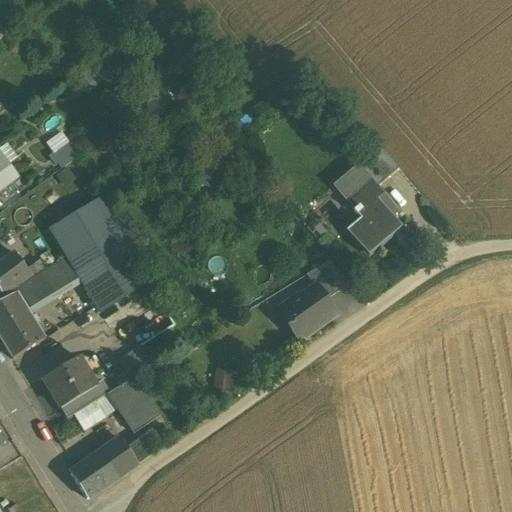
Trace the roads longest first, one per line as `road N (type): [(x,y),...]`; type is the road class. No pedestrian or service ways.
road 1 (unclassified): [(95,511),(439,264),(511,247)]
road 2 (residential): [(0,379),(78,511)]
